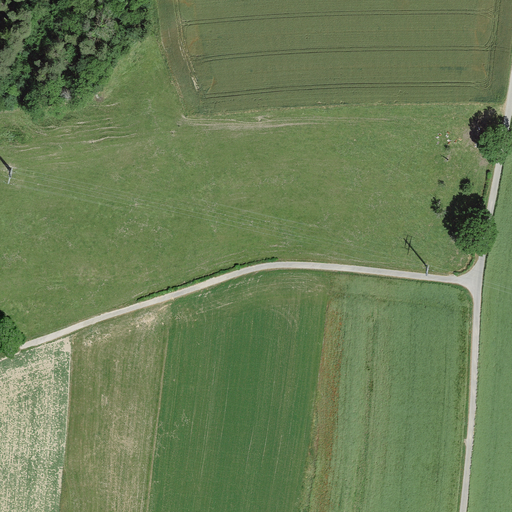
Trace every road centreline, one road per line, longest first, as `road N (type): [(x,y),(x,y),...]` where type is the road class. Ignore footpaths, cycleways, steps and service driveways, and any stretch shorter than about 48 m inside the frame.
road 1 (track): [(477,287),(270,266),(20,349)]
road 2 (track): [(511,54),(477,287),(479,382),(466,511)]
